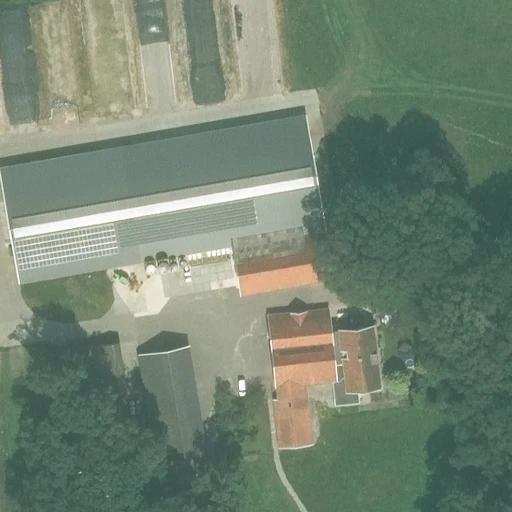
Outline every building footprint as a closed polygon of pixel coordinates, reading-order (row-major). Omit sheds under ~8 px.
[(169,21),(168,0),(141,0),(142,22),(169,21)] [(49,47),(75,46),(74,3),(47,4),(49,47)] [(124,54),(122,3),(97,4),(99,55),(124,54)] [(0,17),(0,27),(12,97),(41,92),(27,13),(0,17)] [(129,61),(102,61),(102,89),(129,89),(129,61)] [(304,119),(79,158),(0,172),(0,174),(18,278),(123,260),(231,241),(240,295),(322,281),(314,236),(302,238),(301,229),(323,225),(304,119)] [(351,389),(380,386),(373,326),(346,329),(346,325),(326,326),(324,309),(269,315),(278,399),(274,400),(279,448),(312,444),(305,384),(333,381),(335,405),(352,403),(351,389)] [(79,395),(103,392),(105,407),(125,404),(116,342),(71,349),(79,395)] [(138,354),(157,462),(137,465),(138,470),(132,471),(138,504),(198,493),(191,456),(209,453),(189,344),(138,354)]
